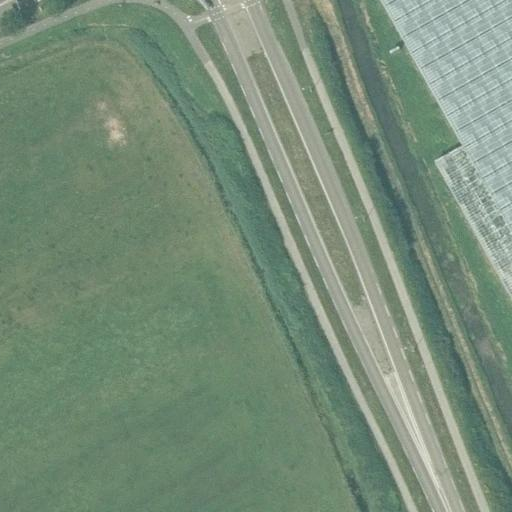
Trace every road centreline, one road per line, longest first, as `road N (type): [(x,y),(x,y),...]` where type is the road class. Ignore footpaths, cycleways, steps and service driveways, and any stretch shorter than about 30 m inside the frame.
road 1 (tertiary): [(209,0),(364,350),(416,435)]
road 2 (tertiary): [(416,435),(383,324),(250,0)]
